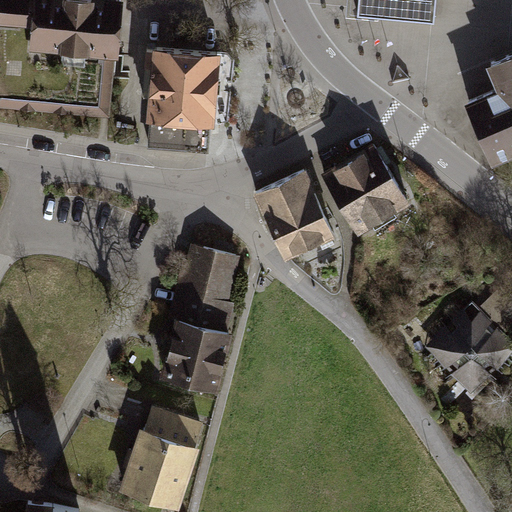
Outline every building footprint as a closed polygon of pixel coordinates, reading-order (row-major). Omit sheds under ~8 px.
[(0,0),(0,104),(111,118),(123,0),(0,0)] [(357,0),(356,10),(430,17),(431,0),(357,0)] [(223,32),(154,26),(145,137),(214,143),(223,32)] [(494,90),(463,104),(489,165),(498,161),(511,155),(511,52),(511,53),(485,64),(494,90)] [(373,137),(326,164),(358,220),(405,193),(373,137)] [(301,159),(250,181),(281,253),(333,231),(301,159)] [(176,319),(230,331),(237,301),(230,299),(242,254),(189,242),(180,283),(176,282),(169,318),(176,319)] [(472,299),(423,343),(472,394),(511,354),(511,339),(511,337),(511,280),(508,276),(479,306),(472,299)] [(230,331),(176,319),(160,379),(219,393),(234,332),(230,331)] [(208,421),(151,401),(122,493),(181,511),(208,421)] [(53,511),(54,505),(27,503),(25,511),(53,511)]
